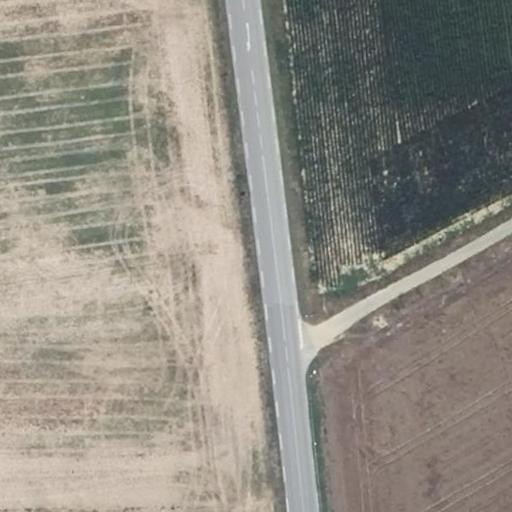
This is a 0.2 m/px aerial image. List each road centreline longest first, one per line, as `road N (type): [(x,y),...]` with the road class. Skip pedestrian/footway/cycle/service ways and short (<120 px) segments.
road 1 (secondary): [(241,0),(302,511)]
road 2 (track): [(511,223),(286,358)]
